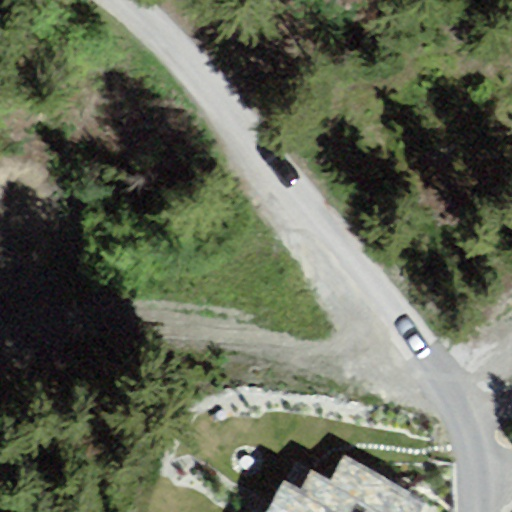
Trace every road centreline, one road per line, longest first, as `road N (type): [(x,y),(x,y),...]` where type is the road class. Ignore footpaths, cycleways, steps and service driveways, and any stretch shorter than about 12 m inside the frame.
road 1 (unclassified): [(120,0),(139,12),(211,102),(305,250),(412,354),(456,429),(473,511)]
road 2 (track): [(412,354),(247,351),(107,335),(0,337)]
